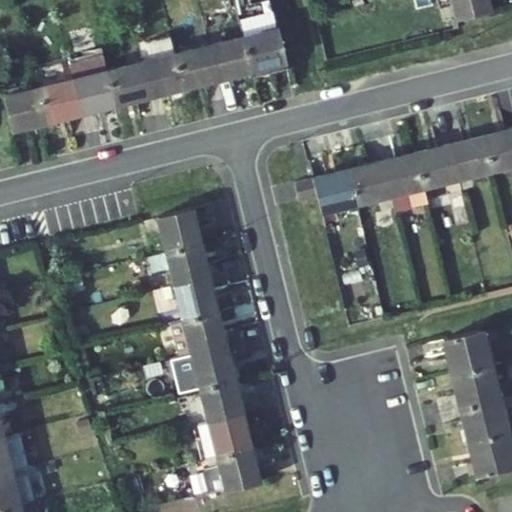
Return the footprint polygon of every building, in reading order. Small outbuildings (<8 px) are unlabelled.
[(497,19),(491,0),(452,0),(460,28),(497,19)] [(288,71),(279,37),(264,41),(260,24),(238,29),(242,46),(251,81),(288,71)] [(147,52),(152,70),(177,63),(173,45),(147,52)] [(219,89),(251,81),(242,46),(210,55),(219,89)] [(186,98),(219,89),(210,55),(177,63),(186,98)] [(84,124),(118,115),(109,81),(104,62),(70,71),(75,89),(84,124)] [(150,107),(186,98),(177,63),(152,70),(141,72),(150,107)] [(118,115),(150,107),(141,72),(109,81),(118,115)] [(37,81),(41,98),(69,91),(65,74),(37,81)] [(50,133),(84,124),(75,89),(69,91),(41,98),(50,133)] [(15,142),(50,133),(41,98),(6,107),(15,142)] [(489,177),(511,171),(511,134),(480,142),(489,177)] [(455,186),(489,177),(480,142),(446,151),(455,186)] [(420,194),(455,186),(446,151),(412,159),(420,194)] [(425,211),(420,194),(412,159),(378,167),(387,203),(391,220),(425,211)] [(352,211),(387,203),(378,167),(343,176),(352,211)] [(317,220),(352,211),(343,176),(308,185),(313,202),(317,220)] [(308,185),(291,189),(296,206),(313,202),(308,185)] [(195,251),(187,218),(150,227),(158,260),(195,251)] [(204,286),(195,251),(158,260),(167,295),(204,286)] [(213,321),(204,286),(167,295),(176,330),(213,321)] [(222,353),(213,321),(176,330),(159,335),(168,367),(185,363),(222,353)] [(488,374),(479,340),(440,350),(449,384),(488,374)] [(230,387),(222,353),(185,363),(194,397),(230,387)] [(497,410),(488,374),(449,384),(458,420),(497,410)] [(239,422),(230,387),(194,397),(177,401),(186,436),(239,422)] [(505,442),(497,410),(458,420),(466,452),(505,442)] [(247,454),(239,422),(186,436),(194,468),(211,463),(247,454)] [(0,477),(10,475),(9,471),(26,467),(18,438),(2,443),(0,443),(0,477)] [(511,478),(511,468),(505,442),(466,452),(471,474),(464,476),(467,490),(511,478)] [(257,491),(247,454),(211,463),(221,500),(257,491)] [(0,511),(12,511),(19,511),(10,475),(0,477),(0,511)]
